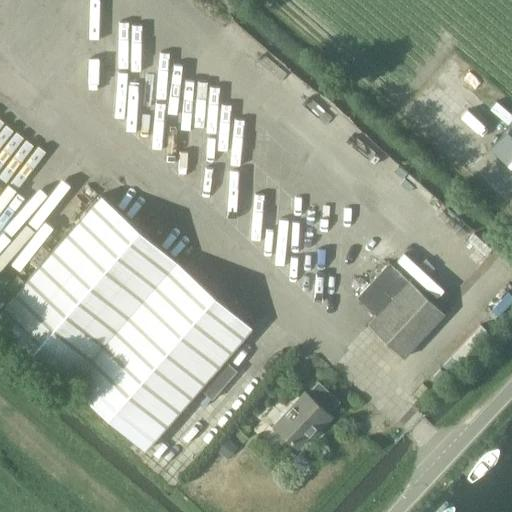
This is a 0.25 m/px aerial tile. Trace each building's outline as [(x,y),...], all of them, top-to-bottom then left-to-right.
[(511,124),(489,148),(511,169),(511,124)] [(0,308),(0,322),(145,450),(252,327),(99,194),(0,308)] [(356,297),(376,316),(368,325),(403,358),(444,313),(388,262),(356,297)] [(422,384),(419,388),(423,392),(427,388),(422,384)] [(305,392),(274,426),(296,447),(315,427),(318,430),(331,416),(305,392)] [(226,437),(215,449),(225,458),(236,447),(226,437)]
